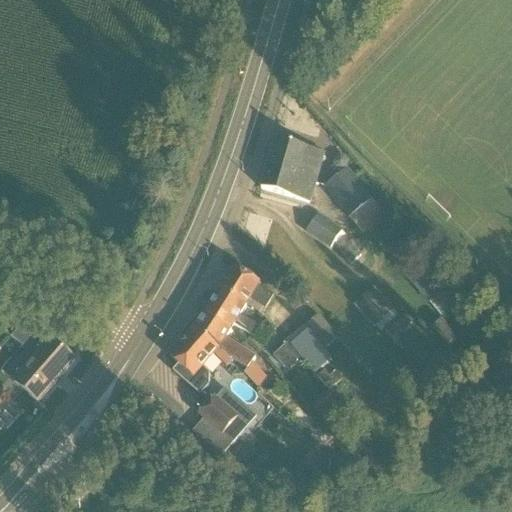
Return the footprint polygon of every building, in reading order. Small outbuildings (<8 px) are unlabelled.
[(314,180),(320,153),(276,140),(270,161),(299,169),(297,176),(314,180)] [(309,204),(314,180),(297,176),(299,169),(270,161),(262,190),(309,204)] [(325,187),(349,218),(372,201),(349,169),(325,187)] [(330,251),(341,231),(317,217),(309,231),(306,236),(330,251)] [(351,264),(362,256),(347,236),(337,244),(351,264)] [(462,306),(447,289),(449,288),(413,246),(393,265),(427,306),(430,303),(446,320),(462,306)] [(234,268),(219,290),(246,309),(247,307),(262,316),(273,297),(259,288),(261,286),(234,268)] [(246,309),(219,290),(219,291),(220,291),(205,313),(232,330),(235,326),(253,336),(258,327),(241,316),(246,309)] [(375,329),(394,313),(373,290),(354,308),(374,330),(375,329)] [(195,328),(195,329),(231,360),(247,370),(253,363),(256,358),(227,339),(232,330),(205,313),(196,328),(195,328)] [(301,358),(318,378),(325,372),(335,363),(305,327),(282,349),(288,355),(296,363),(301,358)] [(227,367),(231,360),(195,329),(169,358),(178,365),(173,372),(201,396),(209,386),(209,374),(204,369),(215,356),(227,367)] [(39,404),(75,361),(51,340),(14,383),(39,404)] [(287,371),(296,363),(288,355),(282,349),(274,356),(287,371)] [(238,418),(214,397),(197,416),(221,437),(237,419),(238,418)]
